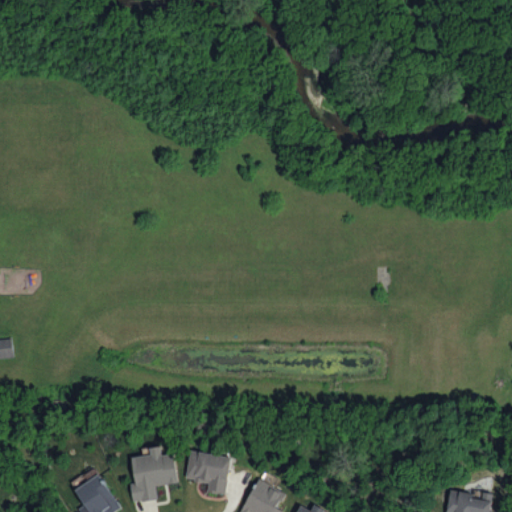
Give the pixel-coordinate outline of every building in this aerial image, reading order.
[(0,357),(14,357),(13,338),(0,338),(0,357)] [(175,452),(162,454),(161,445),(150,447),(151,454),(133,456),(136,481),(132,482),(134,501),(158,498),(156,485),(178,482),(175,452)] [(232,456),(191,449),(186,478),(209,482),(208,490),(227,493),(232,456)] [(108,511),(120,504),(100,473),(76,489),(85,504),(79,508),(81,511),(108,511)] [(282,511),(283,510),(279,507),(287,493),(259,478),(240,511),(282,511)] [(491,511),(494,492),(482,491),(481,494),(450,490),(446,511),(491,511)]
